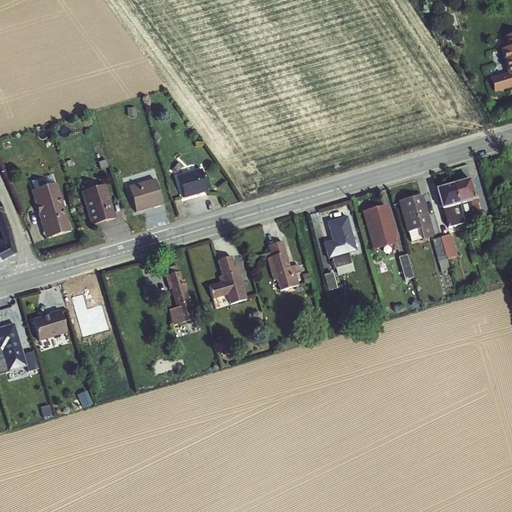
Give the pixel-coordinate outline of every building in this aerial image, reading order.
[(511,49),(509,51),(501,53),(508,76),(489,82),(493,94),(511,86),(511,49)] [(135,108),(126,109),(127,117),(135,117),(135,108)] [(178,163),(171,171),(176,175),(183,166),(178,163)] [(201,169),(177,176),(183,199),(207,192),(201,169)] [(154,179),(127,187),(135,213),(161,205),(154,179)] [(454,186),(460,206),(477,201),(478,201),(477,198),(474,190),(472,180),(462,183),(455,185),(454,186)] [(56,184),(31,191),(45,239),(70,232),(56,184)] [(105,185),(80,191),(90,226),(115,219),(105,185)] [(453,186),(446,188),(436,191),(442,211),(443,211),(451,209),(460,206),(454,186),(453,186)] [(408,233),(418,230),(420,239),(421,242),(433,238),(430,225),(422,195),(397,202),(405,233),(408,233)] [(460,206),(462,215),(465,223),(465,224),(467,224),(465,216),(472,215),(474,222),(482,219),(477,201),(460,206)] [(385,205),(361,212),(372,251),(397,244),(385,205)] [(460,206),(451,209),(453,217),(462,215),(460,206)] [(0,234),(2,240),(11,237),(10,235),(9,228),(0,207),(0,234)] [(451,209),(443,211),(448,229),(456,227),(453,217),(451,209)] [(453,217),(456,227),(465,224),(465,223),(462,215),(453,217)] [(330,241),(322,243),(327,260),(356,252),(347,216),(325,222),(330,241)] [(492,219),(484,221),(490,241),(498,239),(492,219)] [(418,230),(408,233),(410,242),(420,239),(418,230)] [(440,239),(447,260),(455,258),(449,236),(440,239)] [(0,262),(15,255),(11,237),(2,240),(0,240),(0,262)] [(447,260),(440,239),(432,241),(437,259),(441,274),(439,275),(444,291),(455,287),(447,260)] [(269,253),(263,255),(265,260),(266,260),(272,281),(276,281),(279,292),(298,286),(295,275),(300,273),(297,265),(290,268),(288,263),(282,242),(267,246),(269,253)] [(406,255),(397,257),(404,281),(412,279),(406,255)] [(220,283),(208,286),(212,300),(227,296),(230,305),(246,300),(236,266),(234,267),(231,257),(217,261),(221,276),(218,277),(220,283)] [(164,276),(178,272),(177,266),(164,269),(164,276)] [(178,272),(164,276),(168,290),(170,289),(175,309),(168,310),(172,326),(195,320),(192,308),(189,310),(187,303),(190,301),(185,284),(182,285),(178,272)] [(307,273),(301,275),(304,285),(310,284),(307,273)] [(332,273),(322,276),(327,292),(336,289),(332,273)] [(413,299),(409,306),(416,309),(419,303),(413,299)] [(374,303),(367,307),(375,321),(382,317),(374,303)] [(49,315),(31,320),(38,342),(66,334),(59,311),(48,314),(49,315)] [(23,356),(21,347),(13,324),(0,327),(0,352),(1,353),(7,373),(27,367),(23,356)] [(21,347),(23,356),(25,356),(30,374),(38,372),(33,353),(27,355),(25,346),(21,347)] [(87,391),(77,396),(83,409),(93,405),(87,391)]
